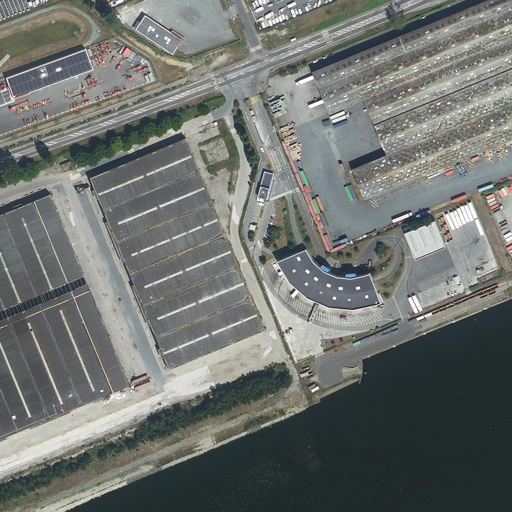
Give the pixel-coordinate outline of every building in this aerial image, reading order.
[(511,0),(490,0),(315,72),(332,113),(366,99),(389,155),(355,169),(367,199),(511,139),(511,0)] [(181,39),(145,15),(140,22),(136,29),(172,54),(181,39)] [(86,48),(5,78),(12,98),(94,68),(86,48)] [(265,331),(185,138),(87,178),(167,372),(265,331)] [(71,163),(62,166),(64,173),(73,170),(71,163)] [(259,197),(268,200),(271,191),(270,191),(275,175),(266,172),(259,197)] [(51,194),(0,215),(0,440),(130,387),(51,194)] [(447,244),(437,221),(407,233),(417,256),(447,244)] [(316,261),(309,249),(303,251),(295,255),(279,261),(292,282),(310,297),(332,307),(356,309),(379,304),(384,303),(375,280),(372,273),(368,275),(360,276),(359,272),(349,273),(348,277),(340,276),(332,273),(333,269),(325,264),(322,267),(316,261)]
